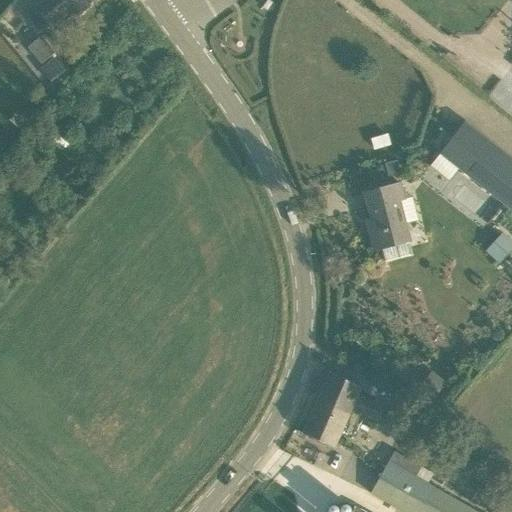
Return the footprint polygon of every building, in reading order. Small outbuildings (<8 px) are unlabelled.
[(77,16),(95,0),(45,0),(35,8),(41,16),(51,27),(71,10),(77,16)] [(42,63),(53,54),(39,37),(28,46),(42,63)] [(54,57),(39,68),(50,82),(65,71),(54,57)] [(18,109),(8,119),(19,129),(28,118),(18,109)] [(439,153),(456,167),(511,210),(511,159),(464,122),(439,153)] [(400,183),(364,193),(373,227),(368,228),(374,250),(381,248),(385,261),(411,255),(407,241),(409,241),(399,200),(404,199),(400,183)] [(511,241),(501,232),(484,252),(499,264),(511,248),(511,241)] [(431,371),(418,388),(433,399),(446,382),(431,371)] [(330,372),(319,396),(337,403),(332,415),(346,421),(345,422),(354,426),(360,413),(378,421),(384,407),(357,395),(361,386),(330,372)] [(337,403),(319,396),(303,434),(333,448),(345,422),(346,421),(332,415),(337,403)] [(379,477),(418,499),(427,484),(432,474),(393,452),(388,462),(379,477)] [(476,511),(427,484),(418,499),(379,477),(370,493),(403,511),(476,511)]
